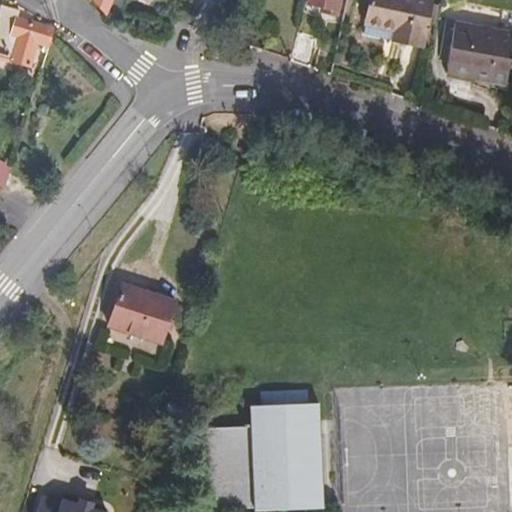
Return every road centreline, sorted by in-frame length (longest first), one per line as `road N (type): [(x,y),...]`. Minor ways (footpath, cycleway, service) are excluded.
road 1 (unknown): [(45,491),(95,306),(171,184),(196,86)]
road 2 (tertiary): [(172,93),(231,86),(367,117),(511,165)]
road 3 (tertiary): [(0,289),(135,123),(172,93)]
road 4 (residential): [(68,23),(172,93)]
